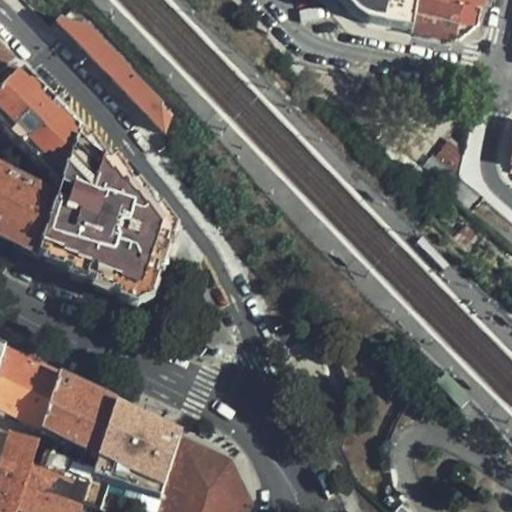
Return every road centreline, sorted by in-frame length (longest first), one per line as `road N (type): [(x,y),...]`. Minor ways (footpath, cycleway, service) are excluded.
road 1 (residential): [(251,405),(246,330),(212,255),(120,135),(0,6)]
road 2 (primary): [(251,405),(0,293)]
road 3 (residential): [(269,0),(299,32),(331,47),(496,84)]
road 4 (residential): [(511,202),(491,185),(481,159),(496,84)]
road 5 (primary): [(322,511),(287,443),(251,405)]
